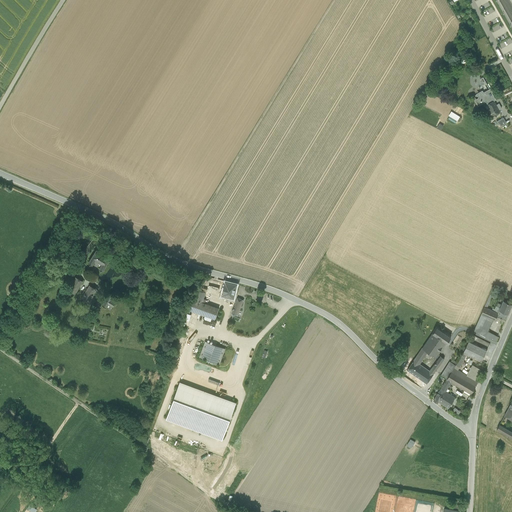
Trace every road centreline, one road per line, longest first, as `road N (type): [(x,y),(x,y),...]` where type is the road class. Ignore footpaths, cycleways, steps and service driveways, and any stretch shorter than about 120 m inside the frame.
road 1 (unclassified): [(473,434),(330,316),(158,252),(80,207)]
road 2 (track): [(0,347),(237,511)]
road 3 (track): [(0,511),(81,404)]
road 4 (unclassified): [(511,317),(479,395),(473,434)]
road 5 (unclassified): [(63,0),(0,105)]
